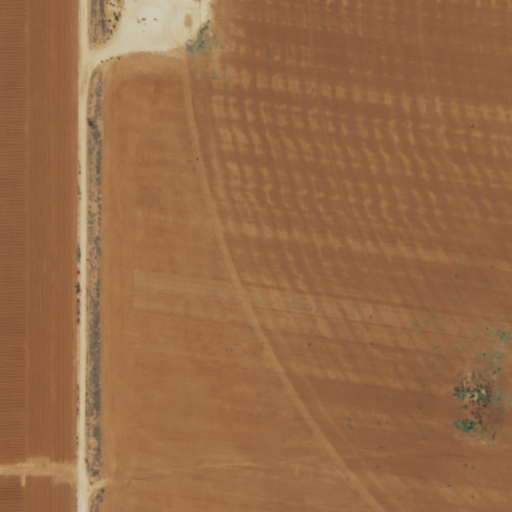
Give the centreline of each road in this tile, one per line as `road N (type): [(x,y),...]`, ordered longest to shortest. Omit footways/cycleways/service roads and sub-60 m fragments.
road 1 (residential): [(89,511),(93,0)]
road 2 (residential): [(90,488),(444,496),(486,462)]
